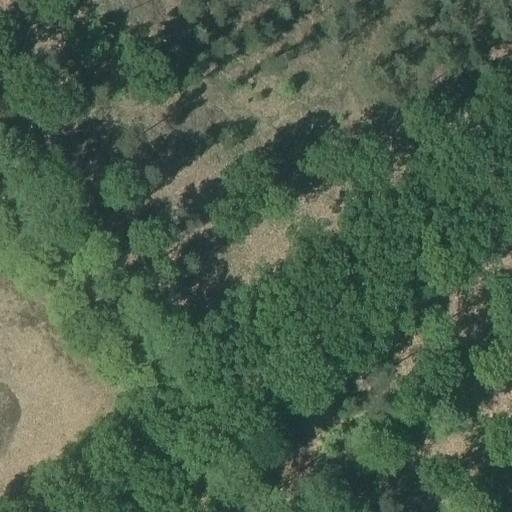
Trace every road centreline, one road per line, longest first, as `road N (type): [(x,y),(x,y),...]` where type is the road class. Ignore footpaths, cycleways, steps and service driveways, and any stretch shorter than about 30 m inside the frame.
road 1 (track): [(90,511),(511,162)]
road 2 (track): [(0,196),(293,511)]
